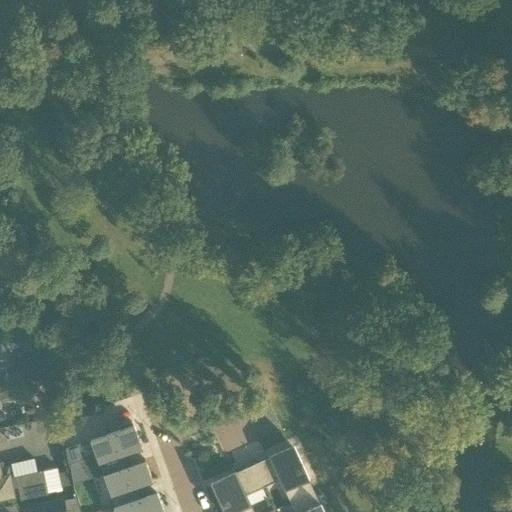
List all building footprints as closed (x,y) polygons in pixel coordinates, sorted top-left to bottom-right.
[(0,385),(0,405),(16,402),(13,383),(0,385)] [(121,431),(92,441),(104,475),(128,466),(128,465),(124,454),(141,448),(132,422),(119,426),(121,431)] [(284,451),(253,465),(263,488),(280,480),(291,503),(314,492),(294,449),(285,453),(284,451)] [(128,466),(104,475),(115,508),(140,499),(136,488),(153,482),(145,460),(128,465),(128,466)] [(223,481),(213,486),(225,511),(253,511),(246,495),(263,488),(253,465),(222,479),(223,481)] [(0,499),(14,496),(20,495),(16,478),(10,479),(9,476),(1,478),(0,471),(0,499)] [(21,501),(49,495),(43,472),(16,478),(20,495),(21,501)] [(294,511),(323,511),(314,492),(291,503),(294,511)] [(140,499),(115,508),(116,511),(163,511),(157,493),(140,499)] [(81,511),(75,498),(63,500),(65,511),(81,511)] [(65,511),(63,500),(34,506),(35,511),(65,511)]
